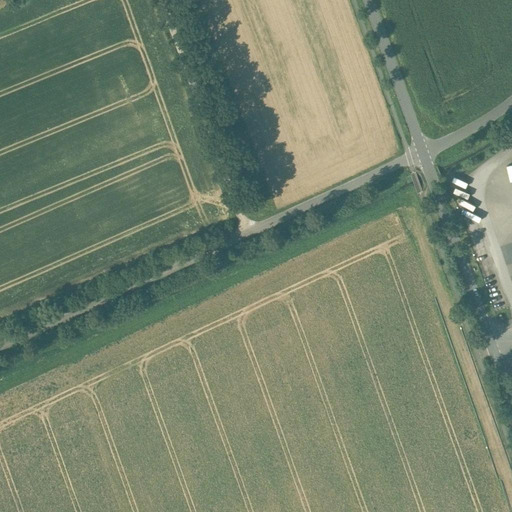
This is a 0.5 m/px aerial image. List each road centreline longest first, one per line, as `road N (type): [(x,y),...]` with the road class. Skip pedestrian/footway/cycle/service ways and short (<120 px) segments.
road 1 (unclassified): [(422,152),(0,342)]
road 2 (unclassified): [(487,345),(422,152)]
road 3 (unclassified): [(422,152),(368,0)]
